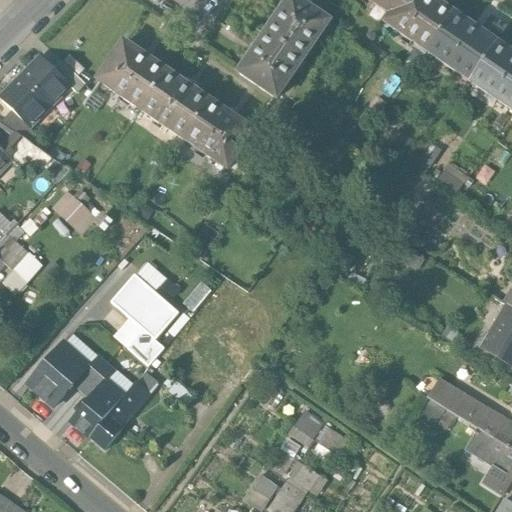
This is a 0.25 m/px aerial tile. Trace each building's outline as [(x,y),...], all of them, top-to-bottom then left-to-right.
[(296,0),(286,0),(263,35),(302,61),(328,22),(296,0)] [(369,0),(389,13),(398,0),(369,0)] [(382,24),(426,53),(452,15),(429,0),(398,0),(389,13),(382,24)] [(495,44),(452,15),(426,53),(469,83),(495,44)] [(275,101),(302,61),(263,35),(236,74),(275,101)] [(69,46),(67,36),(56,38),(58,49),(69,46)] [(96,83),(140,113),(167,74),(123,44),(96,83)] [(511,55),(495,44),(469,83),(511,111),(511,55)] [(38,58),(20,77),(54,111),(73,92),(38,58)] [(140,113),(184,142),(211,103),(167,74),(140,113)] [(35,130),(54,111),(20,77),(1,97),(35,130)] [(255,133),(211,103),(184,142),(228,172),(255,133)] [(0,150),(0,171),(11,161),(0,150)] [(68,195),(54,209),(79,233),(91,220),(93,219),(68,195)] [(101,210),(93,219),(91,220),(98,227),(108,217),(101,210)] [(0,253),(12,241),(0,229),(0,253)] [(12,241),(0,253),(0,280),(10,270),(17,277),(33,261),(12,241)] [(179,315),(134,277),(111,305),(155,343),(179,315)] [(511,309),(507,307),(482,348),(511,366),(511,309)] [(221,308),(201,332),(220,349),(241,324),(221,308)] [(226,353),(220,349),(201,332),(188,347),(229,381),(241,366),(226,353)] [(235,342),(226,353),(241,366),(244,363),(251,355),(235,342)] [(64,344),(24,390),(55,416),(95,371),(64,344)] [(244,363),(241,366),(229,381),(237,388),(252,370),(244,363)] [(141,365),(129,379),(138,386),(146,377),(149,372),(141,365)] [(146,377),(138,386),(150,397),(158,387),(146,377)] [(91,441),(138,386),(129,379),(112,399),(105,394),(76,428),(91,441)] [(427,400),(478,431),(511,451),(511,427),(438,382),(427,400)] [(177,383),(169,392),(186,407),(194,398),(177,383)] [(120,432),(150,397),(138,386),(91,441),(105,453),(122,434),(120,432)] [(444,431),(453,416),(427,402),(419,418),(444,431)] [(299,410),(288,439),(311,447),(322,418),(299,410)] [(325,426),(311,453),(331,463),(345,436),(325,426)] [(464,453),(492,469),(495,464),(511,473),(511,451),(478,431),(464,453)] [(315,496),(325,480),(297,461),(266,509),(270,511),(289,511),(305,489),(315,496)] [(501,500),(511,481),(511,473),(495,464),(492,469),(480,488),(501,500)] [(258,474),(244,502),(264,511),(278,483),(258,474)] [(21,511),(0,497),(0,511),(21,511)]
